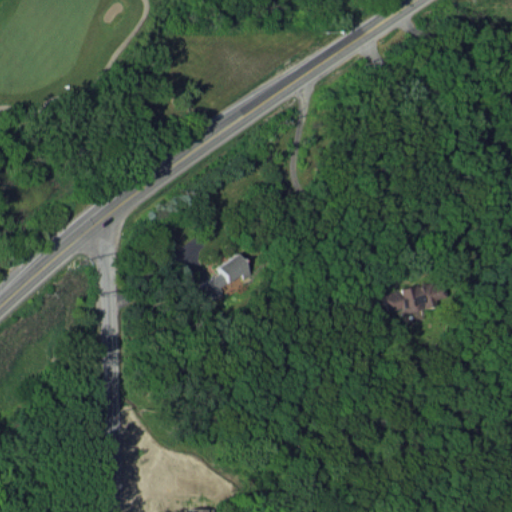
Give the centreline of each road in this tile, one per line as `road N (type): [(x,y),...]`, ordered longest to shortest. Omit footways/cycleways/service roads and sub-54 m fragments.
road 1 (secondary): [(415,0),(105,206),(0,306)]
road 2 (residential): [(105,206),(105,511)]
